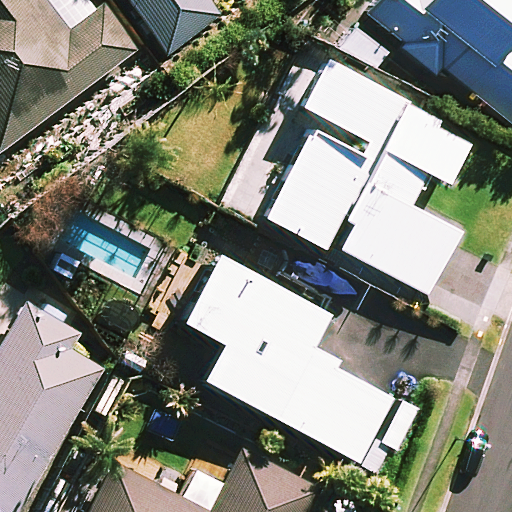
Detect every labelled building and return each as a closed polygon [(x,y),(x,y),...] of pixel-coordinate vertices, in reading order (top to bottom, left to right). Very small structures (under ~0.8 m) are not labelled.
[(62,31),(38,0),(0,0),(0,154),(136,52),(99,3),(62,31)] [(120,0),(164,58),(218,18),(204,0),(120,0)] [(511,0),(378,0),(366,17),(400,43),(393,51),(431,80),(437,72),(511,128),(511,127),(511,0)] [(305,134),(257,230),(339,270),(345,259),(422,298),(452,237),(404,213),(421,179),(441,189),(461,149),(431,134),(436,125),(363,89),(366,82),(322,60),(290,126),(305,134)] [(80,212),(61,252),(142,291),(162,251),(80,212)] [(354,466),(386,401),(326,372),(330,363),(304,350),(319,318),(203,261),(169,330),(211,351),(193,387),(354,466)] [(0,511),(19,511),(100,373),(63,351),(74,334),(20,302),(0,335),(0,511)] [(313,511),(321,497),(235,454),(219,487),(192,473),(177,501),(107,465),(83,511),(313,511)]
